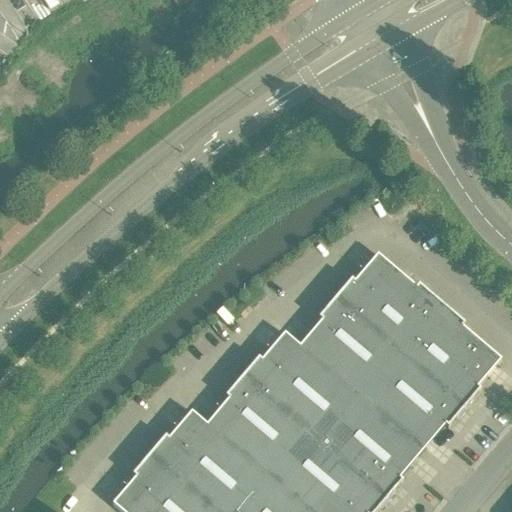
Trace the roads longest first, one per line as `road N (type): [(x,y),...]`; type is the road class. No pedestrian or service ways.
road 1 (unclassified): [(511,349),(384,237),(358,242),(246,327),(88,498)]
road 2 (secondary): [(0,344),(184,174),(386,40)]
road 3 (secondary): [(372,5),(137,173),(0,297)]
road 4 (unclassified): [(511,244),(456,182),(386,40)]
